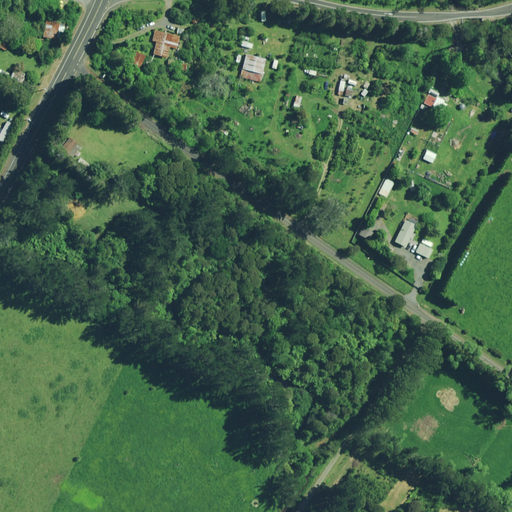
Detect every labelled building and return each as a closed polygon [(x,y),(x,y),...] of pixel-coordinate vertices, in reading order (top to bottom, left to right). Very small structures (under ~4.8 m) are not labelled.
[(59,22),(45,20),(42,42),(58,44),(59,37),(63,38),(64,27),(59,26),(59,22)] [(179,37),(154,31),(151,42),(155,42),(152,54),(167,58),(170,48),(176,49),(179,37)] [(0,44),(0,48),(5,51),(9,45),(2,41),(0,44)] [(145,56),(138,53),(133,66),(140,69),(145,56)] [(265,59),(242,55),(239,70),(261,75),(265,59)] [(179,63),(178,69),(185,72),(187,66),(179,63)] [(174,68),(167,66),(165,75),(172,77),(174,68)] [(15,81),(15,82),(20,85),(24,79),(26,75),(15,68),(13,72),(10,78),(15,81)] [(353,90),(345,89),(343,96),(351,98),(353,90)] [(12,125),(6,122),(0,132),(0,141),(3,143),(12,125)] [(436,155),(426,150),(422,159),(432,164),(436,155)] [(394,184),(386,179),(378,194),(386,199),(394,184)] [(417,219),(410,215),(407,222),(404,220),(393,241),(405,247),(410,238),(412,239),(413,236),(411,235),(416,226),(414,225),(417,219)] [(426,247),(420,244),(415,253),(427,260),(434,246),(428,243),(426,247)]
